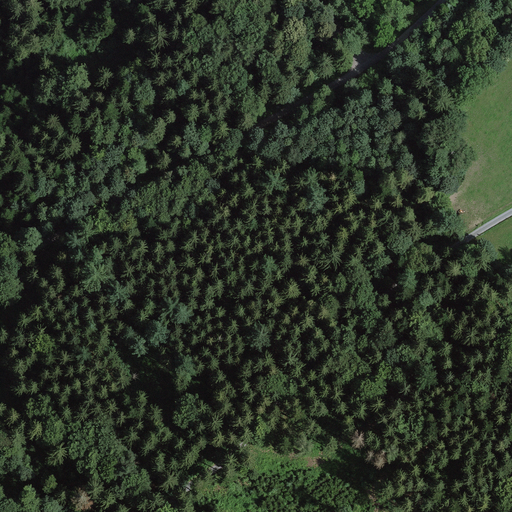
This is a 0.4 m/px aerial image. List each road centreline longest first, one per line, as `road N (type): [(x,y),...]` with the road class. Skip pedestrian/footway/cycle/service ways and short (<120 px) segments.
road 1 (track): [(0,268),(384,54),(446,0)]
road 2 (track): [(163,511),(248,444),(406,278),(511,211)]
